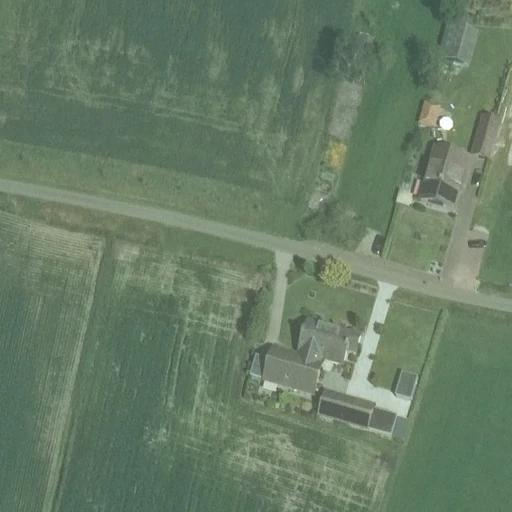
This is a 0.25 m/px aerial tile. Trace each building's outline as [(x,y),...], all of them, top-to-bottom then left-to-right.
[(446,27),(437,62),(470,71),(478,36),(446,27)] [(445,129),(447,109),(437,108),(435,128),(445,129)] [(490,163),(501,125),(483,120),(473,158),(490,163)] [(472,161),(436,151),(422,203),(452,211),(461,182),(466,183),(472,161)] [(362,337),(310,322),(300,354),(301,354),(300,359),(321,364),(323,360),(345,366),(349,352),(357,354),(362,337)] [(321,365),(300,359),(275,351),(265,382),(315,396),(321,374),(318,374),(321,365)] [(369,432),(376,408),(327,394),(320,417),(369,432)] [(383,415),(381,431),(399,433),(401,417),(383,415)]
